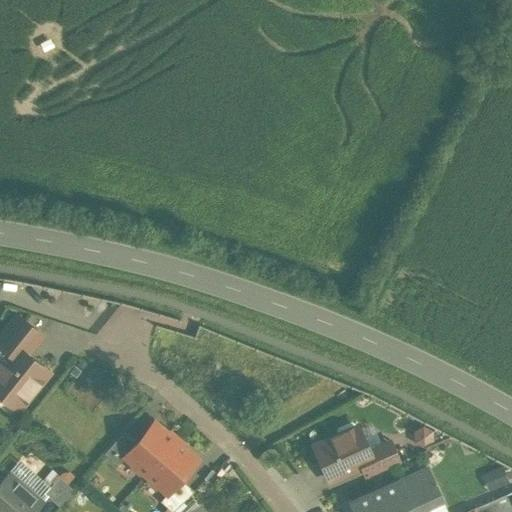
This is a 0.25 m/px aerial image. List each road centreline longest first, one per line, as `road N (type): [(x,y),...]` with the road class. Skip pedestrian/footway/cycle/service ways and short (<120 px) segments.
road 1 (secondary): [(511,413),(268,302),(97,250),(0,233)]
road 2 (residential): [(122,335),(130,357),(238,452),(285,511)]
